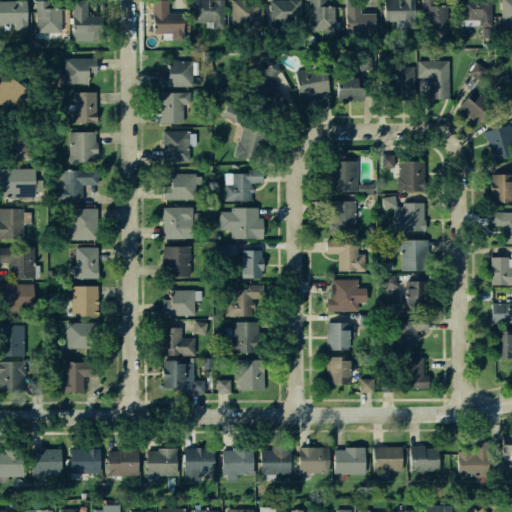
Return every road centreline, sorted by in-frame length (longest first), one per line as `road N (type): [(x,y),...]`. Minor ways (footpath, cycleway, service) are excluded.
road 1 (residential): [(0,417),(403,414),(511,401)]
road 2 (residential): [(465,410),(458,148),(447,135),(404,129),(340,130),(312,142)]
road 3 (residential): [(137,416),(132,0)]
road 4 (residential): [(302,415),(300,171),(312,142)]
